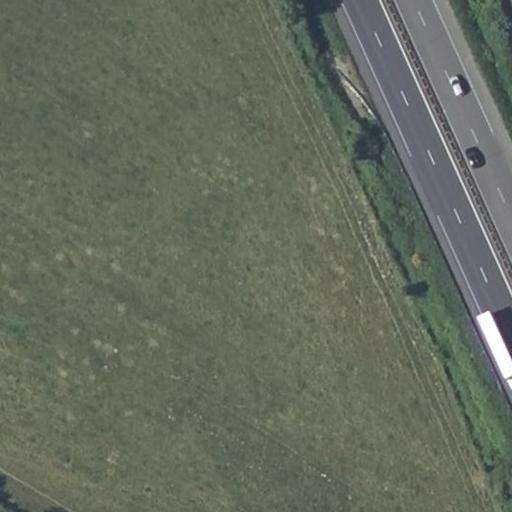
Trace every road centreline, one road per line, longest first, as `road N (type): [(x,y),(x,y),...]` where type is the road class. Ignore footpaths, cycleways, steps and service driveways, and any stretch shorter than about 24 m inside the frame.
road 1 (trunk): [(360,0),(511,337)]
road 2 (trunk): [(511,218),(413,0)]
